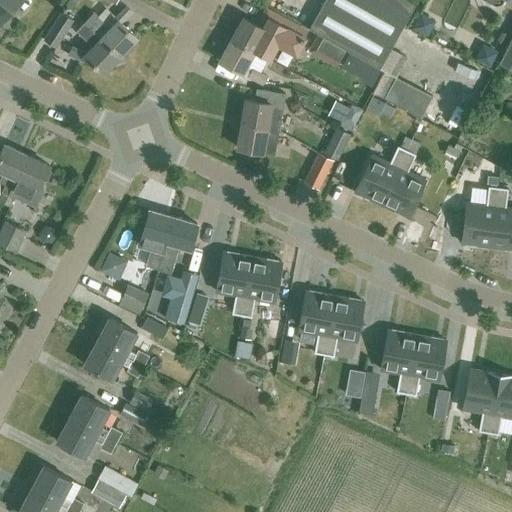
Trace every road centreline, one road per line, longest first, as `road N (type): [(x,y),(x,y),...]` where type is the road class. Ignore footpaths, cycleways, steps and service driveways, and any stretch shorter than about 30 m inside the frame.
road 1 (residential): [(511,305),(142,136)]
road 2 (residential): [(0,403),(142,136)]
road 3 (residential): [(142,136),(0,70)]
road 4 (residential): [(142,136),(209,0)]
